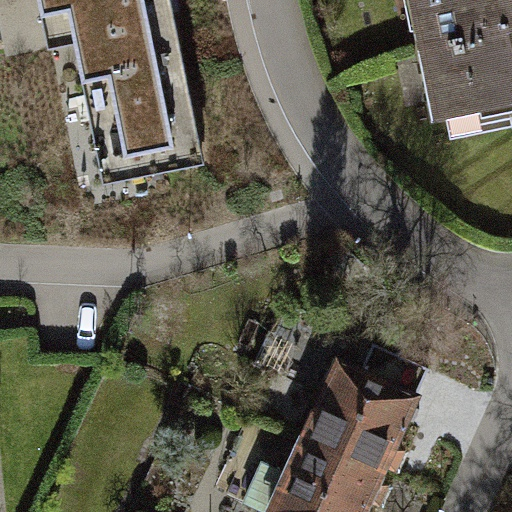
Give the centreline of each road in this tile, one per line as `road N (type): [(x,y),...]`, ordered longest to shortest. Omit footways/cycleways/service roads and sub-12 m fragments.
road 1 (residential): [(354,203),(160,269),(0,268)]
road 2 (residential): [(261,0),(273,66),(319,156),(354,203)]
road 3 (residential): [(354,203),(511,293)]
road 4 (residential): [(511,404),(459,511)]
